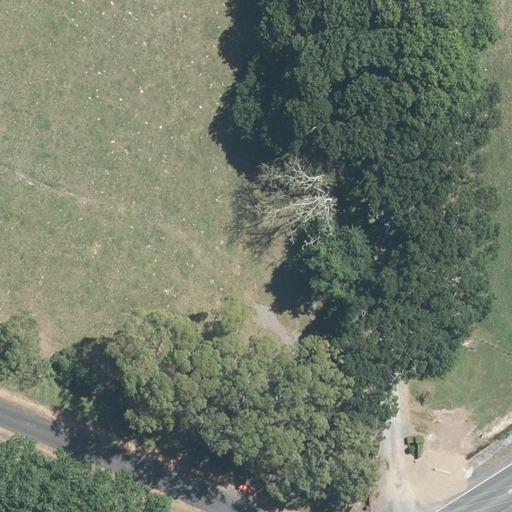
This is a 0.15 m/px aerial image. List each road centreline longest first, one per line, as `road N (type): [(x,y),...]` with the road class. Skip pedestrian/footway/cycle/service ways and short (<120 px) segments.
road 1 (track): [(396,0),(410,511)]
road 2 (unclassified): [(0,391),(297,511)]
